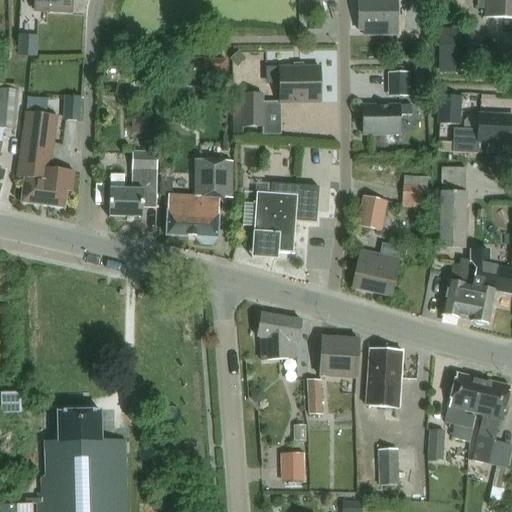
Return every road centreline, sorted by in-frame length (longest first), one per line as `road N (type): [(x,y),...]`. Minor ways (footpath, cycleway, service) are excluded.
road 1 (residential): [(332,311),(349,189),(346,0)]
road 2 (residential): [(100,0),(84,244)]
road 3 (residential): [(241,511),(226,282)]
road 4 (secondary): [(332,311),(511,360)]
road 5 (secondary): [(84,244),(226,282)]
